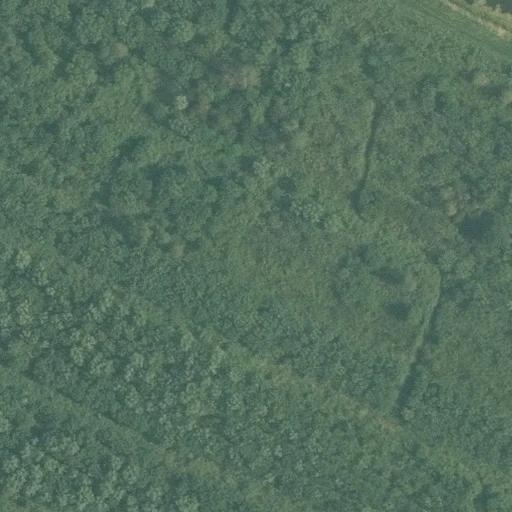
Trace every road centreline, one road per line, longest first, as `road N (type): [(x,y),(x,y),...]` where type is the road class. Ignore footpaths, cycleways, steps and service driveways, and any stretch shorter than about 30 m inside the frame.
road 1 (track): [(303,511),(0,367)]
road 2 (track): [(511,56),(399,0)]
